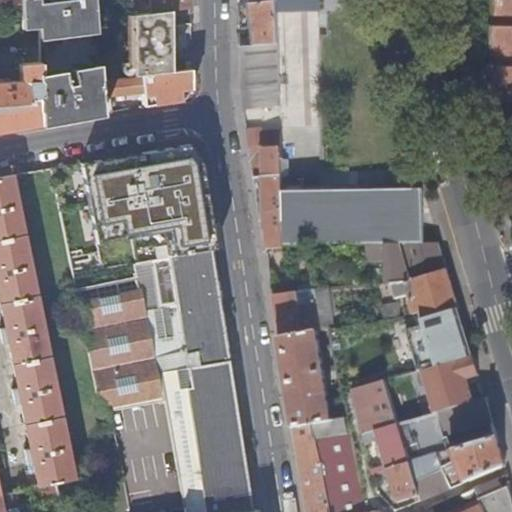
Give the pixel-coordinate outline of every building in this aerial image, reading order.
[(95,0),(71,0),(58,2),(46,4),(39,4),(38,0),(20,0),(21,5),(22,5),(22,28),(40,28),(40,38),(97,30),(97,20),(95,0)] [(191,8),(191,0),(149,0),(150,5),(142,6),(143,14),(172,10),(191,8)] [(466,0),(445,0),(465,67),(466,45),(466,21),(466,0)] [(511,0),(494,0),(492,70),(465,67),(482,124),(511,124),(511,0)] [(255,45),(278,42),(277,1),(250,3),(255,45)] [(172,71),(172,10),(143,14),(128,16),(128,30),(135,29),(136,66),(129,67),(130,76),(141,75),(172,71)] [(466,21),(466,45),(481,45),(481,21),(466,21)] [(240,91),(279,87),(278,42),(255,45),(240,47),(240,56),(240,69),(240,80),(240,91)] [(0,133),(42,125),(41,76),(40,62),(20,64),(22,80),(0,82),(0,133)] [(42,125),(103,114),(101,81),(100,66),(72,71),(74,83),(66,84),(63,72),(41,76),(42,125)] [(192,89),(192,69),(172,71),(141,75),(143,93),(146,106),(171,102),(184,100),(192,89)] [(143,93),(141,75),(130,76),(101,81),(103,114),(111,113),(110,97),(116,96),(124,96),(143,93)] [(243,111),(280,106),(279,87),(240,91),(243,111)] [(124,96),(116,96),(117,104),(125,103),(124,96)] [(246,131),(249,149),(259,148),(258,141),(258,130),(246,131)] [(262,177),(282,174),(281,146),(269,147),(259,148),(249,149),(250,158),(262,157),(262,177)] [(114,157),(51,170),(101,413),(109,411),(159,402),(143,308),(114,157)] [(254,178),(262,177),(262,157),(250,158),(254,178)] [(265,249),(283,247),(282,231),(284,230),(282,174),(262,177),(263,212),(263,220),(265,249)] [(74,479),(11,177),(0,178),(0,302),(6,329),(0,330),(3,344),(8,343),(18,390),(13,391),(16,405),(21,404),(31,451),(26,452),(28,465),(34,464),(39,487),(74,479)] [(259,212),(263,212),(262,177),(254,178),(259,212)] [(424,244),(423,189),(285,191),(286,245),(376,243),(424,244)] [(439,243),(424,244),(376,243),(381,259),(398,256),(403,255),(411,283),(447,270),(439,243)] [(310,256),(309,245),(300,246),(301,256),(310,256)] [(143,308),(159,402),(164,401),(183,511),(251,511),(219,301),(215,282),(210,249),(192,252),(185,254),(180,254),(149,260),(158,305),(143,308)] [(403,255),(398,256),(405,279),(407,284),(411,283),(403,255)] [(459,309),(447,270),(411,283),(407,284),(392,285),(397,301),(408,297),(411,309),(404,311),(405,316),(406,316),(420,313),(423,321),(459,309)] [(215,282),(219,301),(223,300),(220,281),(215,282)] [(330,289),(315,290),(318,314),(321,330),(330,289)] [(335,328),(330,289),(321,330),(330,328),(335,328)] [(318,314),(315,290),(272,297),(279,339),(316,332),(321,330),(318,314)] [(385,320),(398,317),(400,316),(398,305),(383,308),(385,320)] [(472,355),(459,309),(423,321),(436,367),(472,355)] [(400,326),(423,321),(420,313),(406,316),(405,316),(400,316),(398,317),(400,326)] [(279,339),(293,427),(331,420),(316,332),(279,339)] [(397,378),(422,371),(417,356),(393,363),(397,378)] [(413,421),(450,410),(445,394),(427,399),(421,376),(401,381),(413,421)] [(399,425),(385,382),(354,391),(364,435),(399,425)] [(492,422),(485,399),(450,410),(413,421),(399,425),(410,463),(422,501),(452,489),(446,477),(437,456),(453,451),(449,435),(492,422)] [(293,427),(306,511),(331,511),(318,440),(348,435),(345,418),(331,420),(293,427)] [(410,463),(399,425),(364,435),(367,444),(379,437),(389,470),(410,463)] [(382,511),(363,485),(352,434),(348,435),(318,440),(331,511),(382,511)] [(497,438),(453,451),(437,456),(446,477),(461,471),(466,483),(472,481),(506,467),(497,438)] [(422,501),(410,463),(389,470),(374,474),(376,480),(391,476),(399,502),(415,497),(417,503),(422,501)] [(90,495),(87,479),(16,495),(18,508),(19,510),(90,495)] [(494,496),(490,484),(475,491),(480,502),(481,502),(485,511),(511,511),(511,497),(509,489),(494,496)] [(449,511),(485,511),(481,502),(480,502),(462,509),(458,498),(446,503),(449,511)] [(449,511),(446,503),(435,507),(436,511),(449,511)]
